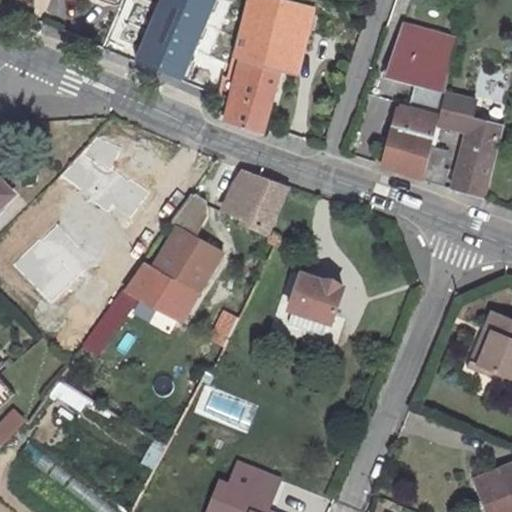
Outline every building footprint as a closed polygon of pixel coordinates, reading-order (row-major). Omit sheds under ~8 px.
[(163,0),(136,60),(184,81),(221,0),(163,0)] [(322,8),(289,0),(251,0),(237,56),(242,58),(291,73),(308,78),(322,8)] [(133,58),(146,24),(122,15),(109,49),(133,58)] [(388,76),(419,84),(411,116),(399,113),(391,142),(388,152),(385,166),(424,179),(437,124),(445,93),(458,40),(405,25),(388,76)] [(291,73),(242,58),(229,122),(272,137),(291,73)] [(468,132),(454,188),(485,198),(502,129),(471,120),(476,100),(445,93),(437,124),(468,132)] [(289,186),(246,170),(238,178),(224,210),(243,218),(242,222),(270,233),(289,186)] [(104,258),(138,208),(89,174),(54,224),(104,258)] [(0,206),(14,193),(0,179),(0,206)] [(184,322),(223,253),(195,238),(207,216),(208,203),(194,193),(170,226),(176,230),(154,268),(147,263),(128,290),(125,289),(85,345),(99,355),(140,298),(151,304),(170,315),(184,322)] [(266,243),(273,246),(280,249),(284,239),(278,237),(271,234),(266,243)] [(333,324),(345,288),(345,287),(340,284),(335,281),(330,280),(322,280),(303,273),(290,309),(293,311),(288,324),(326,337),(331,322),(333,324)] [(143,317),(162,328),(170,315),(151,304),(143,317)] [(224,312),(210,338),(221,344),(226,346),(240,320),(224,312)] [(511,377),(511,320),(493,313),(486,330),(494,334),(481,364),(511,377)] [(486,330),(473,361),(481,364),(494,334),(486,330)] [(480,487),(489,511),(511,511),(511,464),(497,471),(500,479),(480,487)] [(497,471),(477,479),(480,487),(500,479),(497,471)]
